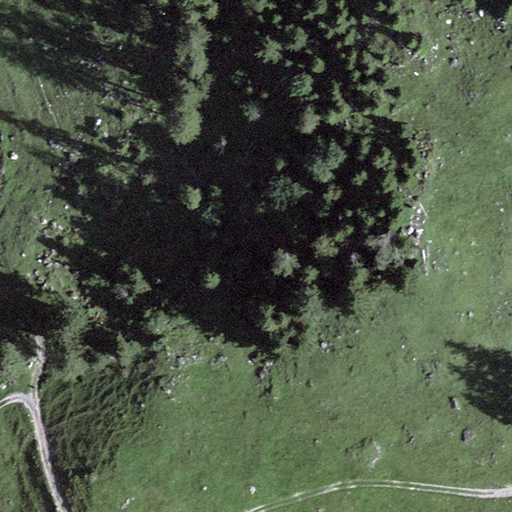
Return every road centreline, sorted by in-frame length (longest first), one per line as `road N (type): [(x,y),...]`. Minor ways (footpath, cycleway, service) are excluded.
road 1 (track): [(511,490),(348,483),(256,511)]
road 2 (track): [(65,511),(28,399)]
